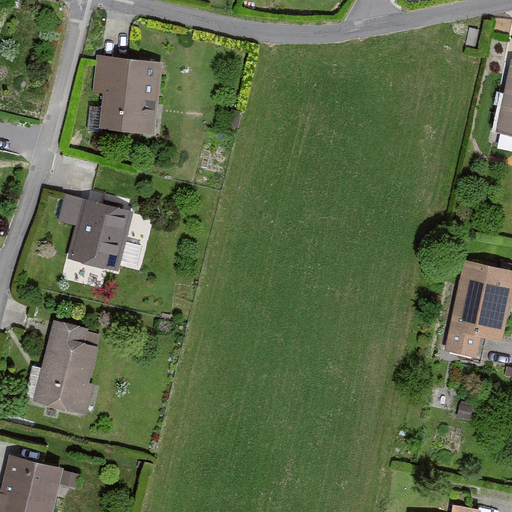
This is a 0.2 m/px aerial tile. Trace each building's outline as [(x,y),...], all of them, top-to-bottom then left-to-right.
[(162,58),(98,51),(93,89),(103,90),(100,123),(154,129),(162,58)] [(511,64),(498,128),(511,131),(511,64)] [(137,209),(67,192),(60,220),(75,223),(67,256),(123,269),(137,209)] [(511,271),(465,262),(447,352),(478,358),(483,335),(502,339),(509,304),(511,304),(511,271)] [(102,327),(53,317),(36,396),(86,407),(102,327)] [(54,511),(65,462),(7,450),(0,481),(0,511),(54,511)]
